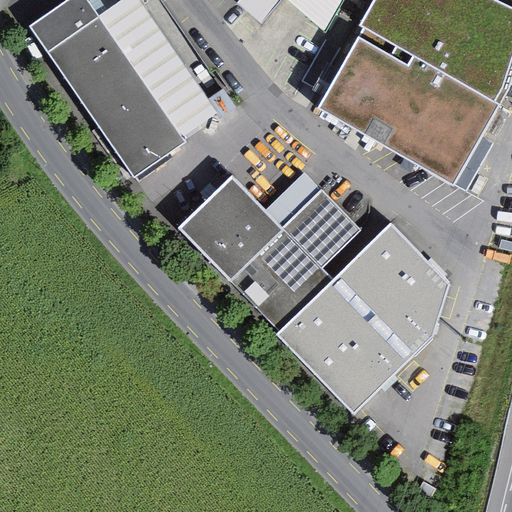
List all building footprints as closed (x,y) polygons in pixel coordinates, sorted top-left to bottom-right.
[(140,0),(66,0),(30,25),(133,176),(220,117),(140,0)] [(238,0),(237,2),(261,23),(281,0),(287,0),(325,32),(343,0),(238,0)] [(374,0),(360,26),(364,28),(500,106),(507,91),(511,78),(511,7),(497,0),(374,0)] [(454,186),(500,106),(364,28),(318,108),(454,186)] [(178,227),(277,334),(334,279),(321,267),(361,229),(321,188),(282,226),(231,174),(178,227)] [(391,223),(334,279),(277,334),(354,413),(433,336),(450,283),(391,223)]
